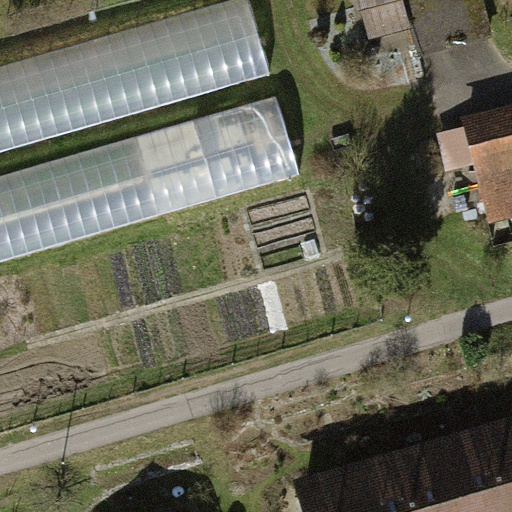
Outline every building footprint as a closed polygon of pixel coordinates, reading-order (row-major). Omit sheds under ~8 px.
[(251,0),(222,0),(0,64),(0,152),(273,74),(251,0)] [(486,0),(359,0),(370,39),(413,27),(421,57),(497,37),(486,0)] [(277,95),(0,175),(0,262),(301,175),(277,95)] [(511,217),(511,102),(463,116),(466,126),(438,132),(449,171),(475,164),(490,223),(511,217)] [(511,511),(511,419),(294,478),(302,511),(511,511)]
